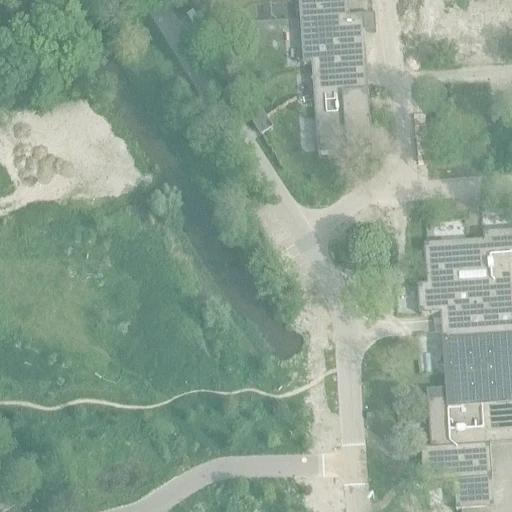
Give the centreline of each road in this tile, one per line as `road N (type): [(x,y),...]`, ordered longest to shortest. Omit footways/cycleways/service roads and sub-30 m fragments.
road 1 (residential): [(93,511),(212,454),(282,444),(355,448)]
road 2 (residential): [(304,233),(157,0)]
road 3 (residential): [(355,448),(349,304),(304,233)]
road 4 (residential): [(304,233),(370,191),(511,183)]
